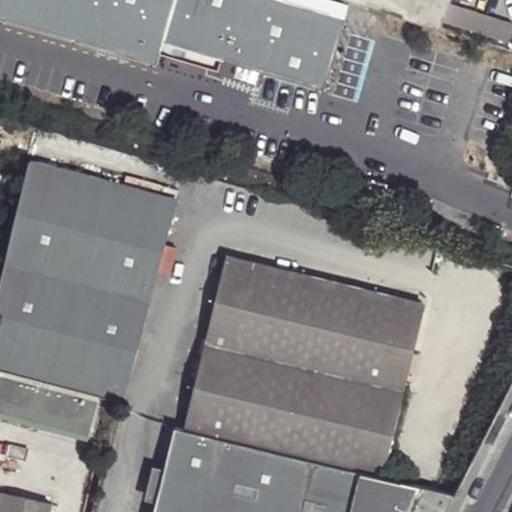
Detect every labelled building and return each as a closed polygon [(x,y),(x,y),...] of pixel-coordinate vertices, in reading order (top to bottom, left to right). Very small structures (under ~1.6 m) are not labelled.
[(160,42),(216,60),(320,92),(343,20),(277,0),(0,0),(0,16),(153,64),(157,51),(160,42)] [(364,0),(438,25),(448,0),(364,0)] [(213,69),(216,60),(160,42),(157,51),(213,69)] [(32,160),(0,285),(0,367),(7,369),(125,399),(179,199),(32,160)] [(229,255),(186,429),(383,478),(425,304),(229,255)] [(100,395),(0,371),(0,372),(0,410),(90,433),(100,395)] [(405,511),(419,486),(383,478),(186,429),(177,426),(155,511),(405,511)] [(0,497),(0,511),(50,511),(52,505),(1,492),(0,497)]
